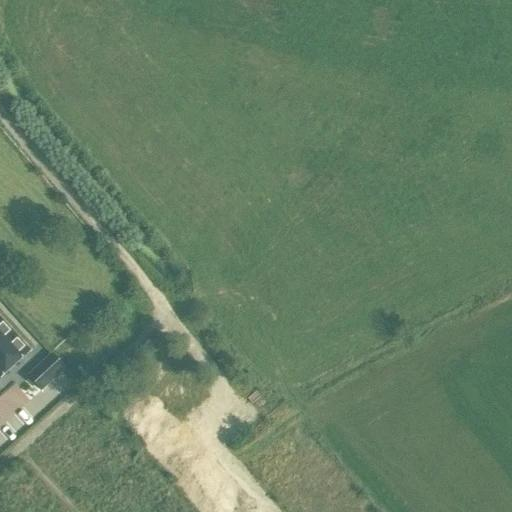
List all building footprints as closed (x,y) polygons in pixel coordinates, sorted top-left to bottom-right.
[(18,0),(0,0),(0,10),(20,33),(35,19),(18,0)] [(45,0),(18,0),(35,19),(50,5),(45,0)] [(228,0),(227,0),(219,3),(221,8),(230,5),(228,0)] [(355,0),(354,12),(394,17),(395,0),(355,0)] [(219,3),(210,6),(212,11),(221,8),(219,3)] [(0,10),(0,40),(5,46),(20,33),(0,10)] [(354,12),(352,34),(392,38),(394,17),(354,12)] [(68,19),(63,24),(68,28),(73,25),(68,19)] [(63,24),(59,27),(60,27),(65,32),(68,28),(63,24)] [(98,29),(65,60),(74,70),(83,61),(97,76),(126,49),(113,34),(107,39),(98,29)] [(352,34),(349,57),(381,60),(379,74),(403,77),(405,63),(389,61),(392,38),(352,34)] [(42,44),(36,50),(42,55),(49,51),(42,44)] [(126,49),(97,76),(114,94),(143,67),(126,49)] [(36,50),(32,53),(37,59),(42,55),(36,50)] [(19,63),(16,67),(21,74),(25,70),(19,63)] [(143,67),(114,94),(131,113),(160,86),(143,67)] [(160,86),(131,113),(148,131),(177,105),(160,86)] [(29,93),(0,119),(0,129),(4,133),(0,136),(0,141),(12,154),(41,127),(28,112),(38,104),(29,93)] [(81,97),(72,105),(78,111),(87,104),(81,97)] [(65,112),(70,118),(78,111),(72,105),(65,112)] [(177,105),(148,131),(162,146),(152,155),(161,165),(194,134),(186,124),(191,119),(177,105)] [(342,119),(338,159),(359,161),(363,121),(342,119)] [(363,121),(359,161),(378,163),(382,123),(363,121)] [(109,122),(102,130),(106,136),(116,128),(109,122)] [(382,123),(378,163),(397,165),(402,126),(382,123)] [(402,126),(397,165),(416,167),(421,128),(402,126)] [(41,127),(12,154),(28,172),(57,145),(41,127)] [(116,128),(106,136),(112,142),(121,134),(116,128)] [(421,128),(416,167),(435,170),(440,130),(421,128)] [(102,130),(94,136),(99,143),(106,136),(102,130)] [(440,130),(435,170),(456,172),(461,132),(440,130)] [(483,133),(479,172),(497,174),(501,135),(483,133)] [(511,135),(501,135),(497,174),(511,176),(511,135)] [(106,136),(99,143),(104,148),(112,142),(106,136)] [(202,142),(170,172),(180,183),(189,174),(202,188),(231,163),(216,146),(210,151),(202,142)] [(57,145),(28,172),(45,191),(75,164),(57,145)] [(231,163),(203,188),(216,203),(207,212),(217,223),(249,193),(240,184),(246,179),(231,163)] [(75,164),(46,191),(62,209),(92,183),(75,164)] [(92,183),(62,209),(76,225),(82,219),(91,229),(124,198),(115,189),(106,197),(92,183)] [(130,208),(98,237),(106,247),(101,252),(116,267),(143,243),(143,242),(131,227),(140,219),(130,208)] [(143,243),(116,267),(131,284),(136,279),(145,290),(177,259),(167,249),(157,257),(143,243)] [(287,266),(267,284),(277,294),(287,285),(303,303),(340,269),(331,259),(329,260),(322,252),(295,276),(287,266)] [(340,269),(303,303),(319,320),(309,329),(319,340),(338,322),(329,313),(355,289),(348,280),(349,279),(340,269)] [(345,331),(326,348),(336,358),(346,350),(362,367),(399,333),(390,323),(388,325),(381,316),(354,340),(345,331)] [(219,346),(197,365),(214,384),(244,356),(228,339),(239,329),(229,319),(210,336),(219,346)] [(0,376),(28,351),(0,320),(0,376)] [(399,333),(362,367),(378,385),(368,394),(377,404),(397,387),(388,377),(414,353),(407,345),(408,343),(399,333)] [(278,338),(271,345),(280,354),(287,348),(278,338)] [(162,346),(138,372),(181,410),(204,385),(162,346)] [(214,384),(213,385),(229,401),(259,373),(244,356),(214,384)] [(52,357),(27,379),(38,391),(63,368),(52,357)] [(259,373),(229,401),(246,419),(268,399),(277,409),(296,391),(286,381),(276,391),(259,373)] [(451,400),(420,427),(436,445),(467,417),(451,400)] [(294,430),(274,449),(290,467),(319,440),(304,423),(314,414),(305,403),(286,421),(294,430)] [(421,410),(403,424),(410,435),(429,418),(421,410)] [(348,414),(340,421),(349,430),(357,424),(348,414)] [(467,417),(436,445),(452,462),(483,434),(467,417)] [(290,467),(289,468),(304,484),(305,484),(334,457),(319,440),(290,467)] [(364,441),(357,448),(366,458),(373,451),(364,441)] [(120,443),(103,459),(118,476),(124,483),(114,492),(130,510),(140,500),(132,492),(150,475),(120,443)] [(373,451),(366,458),(374,468),(382,461),(373,451)] [(461,454),(443,470),(451,478),(468,460),(462,454),(461,454)] [(334,457),(305,484),(320,500),(349,473),(334,457)] [(107,464),(99,471),(112,482),(111,482),(118,476),(107,464)] [(511,466),(509,464),(478,492),(495,509),(511,493),(511,466)] [(349,473),(320,500),(331,511),(338,511),(363,489),(349,473)] [(394,474),(387,481),(396,491),(403,484),(394,474)] [(483,475),(462,493),(469,500),(489,482),(483,475)] [(73,486),(55,502),(64,511),(115,511),(102,497),(92,507),(73,486)] [(338,511),(372,511),(379,506),(363,489),(338,511)] [(511,511),(511,493),(495,509),(497,511),(511,511)]
